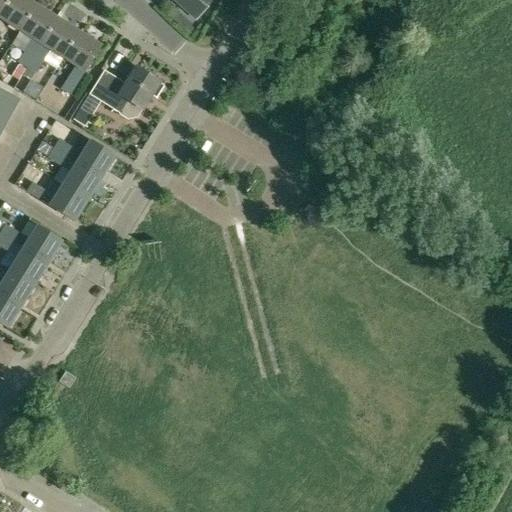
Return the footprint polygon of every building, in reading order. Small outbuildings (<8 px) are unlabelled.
[(27,0),(10,0),(0,16),(0,18),(20,32),(37,5),(27,0)] [(0,0),(0,16),(10,0),(0,0)] [(174,0),(197,21),(208,8),(205,6),(210,0),(174,0)] [(24,52),(18,62),(27,67),(36,54),(41,45),(58,19),(37,5),(20,32),(12,45),(24,52)] [(36,54),(27,67),(32,70),(37,73),(51,51),(63,59),(79,32),(58,19),(41,45),(36,54)] [(63,59),(75,66),(61,90),(70,96),(85,73),(85,72),(101,46),(79,32),(63,59)] [(20,81),(23,75),(26,70),(19,66),(13,76),(20,81)] [(105,71),(90,95),(101,102),(119,113),(120,116),(128,121),(137,118),(143,111),(153,96),(157,99),(164,87),(160,84),(136,69),(126,85),(105,71)] [(0,87),(0,101),(15,109),(21,99),(0,87)] [(0,101),(0,114),(10,120),(15,109),(0,101)] [(80,109),(74,119),(86,127),(92,116),(80,109)] [(0,114),(0,128),(4,131),(10,120),(0,114)] [(49,134),(44,142),(54,148),(59,140),(49,134)] [(54,148),(69,158),(75,148),(59,139),(59,140),(54,148)] [(91,143),(78,165),(100,178),(113,156),(91,143)] [(63,167),(69,158),(54,148),(48,157),(63,167)] [(78,165),(65,186),(87,199),(100,178),(78,165)] [(32,182),(26,191),(42,201),(52,207),(51,208),(73,221),(87,199),(65,186),(58,198),(47,191),(32,182)] [(0,232),(0,234),(46,264),(60,242),(39,228),(32,240),(21,234),(7,225),(6,224),(0,232)] [(0,234),(0,246),(20,259),(12,272),(33,285),(46,264),(0,234)] [(12,272),(0,290),(0,294),(20,306),(33,285),(12,272)] [(0,324),(6,328),(20,306),(0,294),(0,324)] [(60,382),(67,387),(70,388),(76,379),(65,372),(60,382)]
